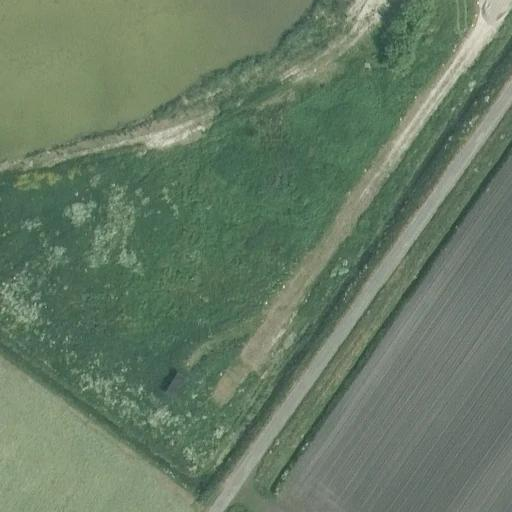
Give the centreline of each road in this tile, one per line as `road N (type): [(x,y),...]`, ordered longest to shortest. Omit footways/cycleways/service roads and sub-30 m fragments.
road 1 (unclassified): [(511,86),(212,511)]
road 2 (track): [(496,0),(319,249)]
